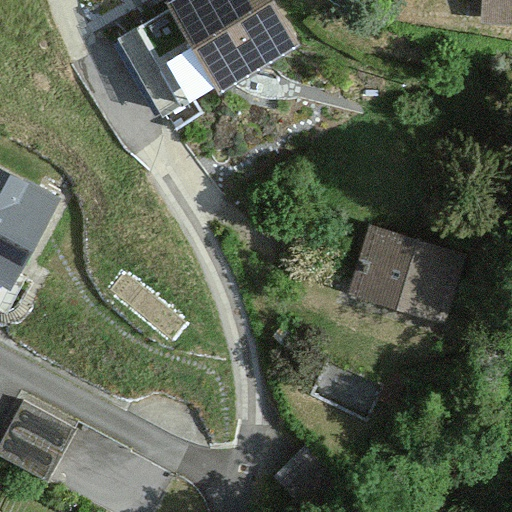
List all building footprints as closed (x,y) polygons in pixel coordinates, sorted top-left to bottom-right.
[(156,0),(147,5),(196,95),(283,47),(256,0),(156,0)] [(511,0),(435,0),(433,27),(511,32),(511,0)] [(0,284),(9,290),(59,200),(0,167),(0,284)] [(350,228),(329,294),(414,320),(434,255),(350,228)] [(18,399),(2,456),(58,472),(74,415),(18,399)]
